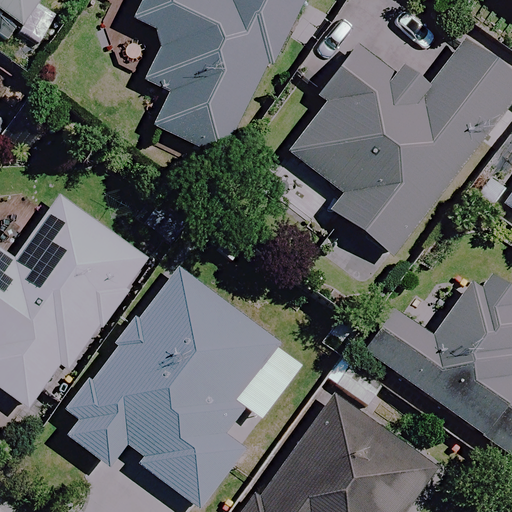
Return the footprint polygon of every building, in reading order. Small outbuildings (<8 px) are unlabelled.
[(0,0),(0,20),(14,31),(37,0),(0,0)] [(139,0),(125,25),(159,45),(139,78),(165,92),(143,130),(207,167),(303,0),(221,0),(220,0),(139,0)] [(511,88),(458,47),(398,0),(364,0),(295,88),(322,109),(283,159),(337,201),(325,216),(385,263),(511,99),(511,88)] [(511,189),(498,209),(511,219),(511,189)] [(125,296),(121,293),(143,264),(54,197),(6,259),(0,254),(0,399),(20,415),(55,369),(60,373),(93,330),(97,333),(125,296)] [(241,410),(232,403),(271,350),(168,274),(49,435),(102,474),(114,458),(188,511),(194,511),(237,455),(218,441),(241,410)] [(511,313),(467,281),(458,293),(437,278),(408,318),(394,308),(358,358),(511,468),(511,313)] [(400,511),(428,475),(325,400),(243,511),(400,511)]
